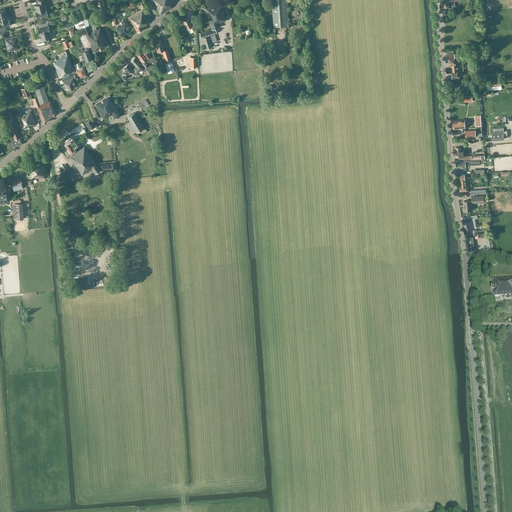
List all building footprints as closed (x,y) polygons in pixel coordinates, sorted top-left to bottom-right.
[(33,5),(35,11),(46,8),(43,0),(40,0),(38,1),(38,4),(33,5)] [(89,0),(91,2),(94,1),(100,19),(108,17),(102,0),(89,0)] [(153,0),(160,14),(170,7),(169,5),(173,3),(171,0),(153,0)] [(272,0),(274,27),(289,26),(288,23),(286,0),(272,0)] [(454,1),(458,1),(458,0),(439,0),(440,5),(439,5),(440,9),(451,8),(451,7),(453,7),(454,7),(454,6),(455,5),(455,4),(454,1)] [(225,16),(221,3),(205,9),(212,29),(200,33),(197,33),(199,50),(212,47),(211,43),(217,41),(214,33),(217,33),(215,28),(219,27),(218,23),(225,21),(224,16),(225,16)] [(86,18),(82,6),(81,7),(72,9),(75,21),(73,22),(85,48),(89,46),(89,47),(91,46),(93,52),(108,45),(100,28),(97,29),(93,21),(89,23),(87,17),(86,18)] [(48,17),(46,8),(35,11),(34,11),(36,17),(41,15),(42,18),(48,17)] [(142,9),(129,17),(137,32),(143,28),(142,27),(147,25),(146,23),(149,21),(142,9)] [(195,26),(191,17),(183,21),(186,28),(192,26),(192,27),(195,26)] [(116,27),(120,36),(128,32),(122,18),(119,19),(120,22),(121,21),(122,25),(118,27),(118,26),(116,27)] [(0,21),(0,28),(1,31),(6,29),(5,26),(10,25),(8,19),(0,21)] [(38,33),(39,33),(49,31),(48,25),(47,22),(38,24),(39,27),(37,28),(38,33)] [(51,39),(49,31),(39,33),(40,39),(45,38),(46,41),(51,39)] [(17,36),(5,39),(8,51),(20,48),(17,36)] [(162,51),(166,63),(165,63),(168,73),(174,71),(167,49),(164,50),(161,39),(156,41),(157,43),(155,44),(157,52),(162,51)] [(97,67),(95,60),(93,61),(89,48),(81,51),(88,70),(97,67)] [(154,60),(152,56),(151,57),(150,55),(149,53),(148,53),(145,49),(144,50),(143,51),(137,55),(142,62),(148,72),(152,68),(150,65),(149,65),(145,60),(147,59),(149,62),(150,62),(154,60)] [(454,54),(446,55),(446,58),(445,58),(446,67),(451,67),(452,77),(457,77),(457,80),(459,80),(458,72),(457,62),(455,62),(454,54)] [(54,64),(59,77),(74,71),(67,55),(56,60),(56,61),(57,63),(54,64)] [(141,69),(144,72),(145,73),(147,72),(148,72),(146,70),(135,57),(131,61),(136,66),(134,68),(137,72),(141,69)] [(175,66),(175,69),(183,67),(182,64),(181,59),(173,60),(175,66)] [(79,63),(72,65),(75,74),(77,73),(78,75),(80,74),(81,77),(83,76),(84,76),(84,77),(86,75),(86,74),(87,74),(86,73),(87,73),(86,71),(85,71),(83,66),(81,67),(79,63)] [(124,67),(129,73),(131,71),(134,74),(136,75),(137,74),(128,63),(124,67)] [(74,81),(72,76),(67,77),(68,79),(64,81),(66,84),(64,85),(65,88),(68,87),(69,89),(73,87),(73,86),(75,85),(74,82),(74,81)] [(31,79),(37,96),(40,95),(42,100),(48,98),(42,82),(40,83),(37,77),(31,79)] [(30,94),(27,86),(21,89),(24,96),(30,94)] [(37,96),(32,98),(35,107),(38,106),(44,122),(45,122),(54,115),(54,113),(50,101),(49,102),(48,98),(42,100),(40,95),(37,96)] [(112,114),(114,119),(120,115),(109,95),(94,104),(103,118),(106,116),(107,117),(112,114)] [(35,124),(30,109),(16,114),(21,130),(32,126),(32,125),(35,124)] [(9,111),(5,112),(14,139),(20,138),(12,114),(10,114),(9,111)] [(133,114),(126,118),(134,132),(141,128),(133,114)] [(91,119),(85,122),(89,129),(95,126),(91,119)] [(465,120),(464,120),(452,121),(452,129),(465,128),(465,127),(466,127),(467,126),(467,124),(466,123),(466,120),(465,120)] [(110,126),(113,139),(122,137),(121,135),(117,136),(115,125),(110,126)] [(503,127),(493,128),(493,131),(492,132),(493,140),(504,139),(504,137),(507,137),(507,131),(504,131),(503,127)] [(22,144),(20,139),(14,141),(12,135),(8,137),(10,142),(11,146),(14,146),(14,147),(22,144)] [(66,147),(72,155),(81,149),(73,137),(72,137),(70,138),(70,140),(65,143),(64,144),(65,144),(63,146),(65,148),(66,147)] [(69,157),(82,175),(86,172),(92,169),(95,174),(100,170),(84,147),(81,149),(72,155),(69,157)] [(485,158),(485,155),(480,155),(471,156),(471,155),(465,156),(465,150),(461,151),(461,147),(456,147),(456,157),(459,156),(459,160),(485,158)] [(460,160),(460,161),(456,161),(456,167),(457,167),(457,171),(466,170),(465,163),(467,162),(467,159),(460,160)] [(32,178),(38,176),(38,180),(45,178),(44,175),(46,175),(43,161),(28,164),(30,174),(31,174),(32,178)] [(460,191),(469,190),(467,174),(464,174),(459,174),(460,180),(461,187),(460,187),(460,191)] [(22,185),(21,178),(11,180),(13,187),(22,185)] [(0,201),(10,201),(9,188),(0,189),(0,201)] [(464,201),(464,211),(471,210),(471,203),(484,202),(483,196),(471,197),(472,200),(464,201)] [(23,219),(22,203),(12,204),(13,220),(23,219)] [(475,219),(472,220),(463,221),(465,230),(466,237),(468,237),(470,250),(475,249),(473,236),(469,237),(468,230),(476,228),(475,219)] [(511,278),(493,279),(493,286),(492,286),(492,290),(493,290),(493,296),(511,294),(511,278)]
